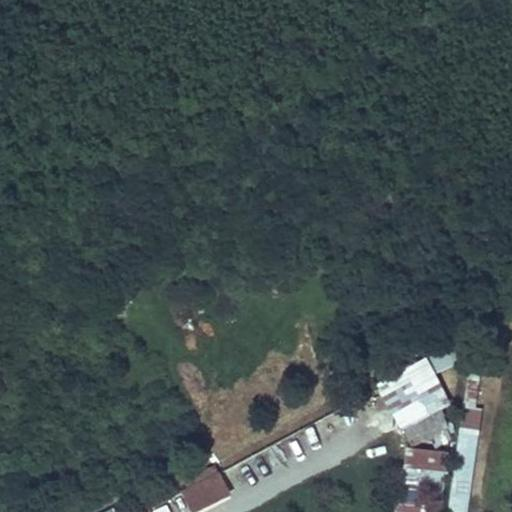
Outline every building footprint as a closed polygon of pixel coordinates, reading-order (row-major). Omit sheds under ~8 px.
[(438,414),(424,366),(385,384),(403,428),(438,414)] [(438,414),(403,428),(409,446),(445,434),(438,414)] [(469,511),(474,431),(456,430),(450,511),(469,511)] [(401,504),(417,505),(419,480),(446,482),(448,454),(404,451),(401,504)] [(179,488),(191,511),(202,511),(231,498),(216,469),(179,488)]
